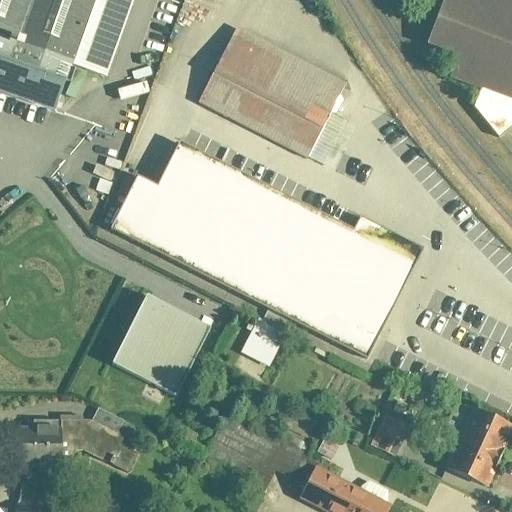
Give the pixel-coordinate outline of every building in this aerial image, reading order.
[(0,0),(0,86),(49,104),(64,60),(84,0),(0,0)] [(84,0),(64,60),(108,75),(135,0),(84,0)] [(443,68),(511,95),(511,0),(424,0),(410,36),(449,51),(443,68)] [(310,156),(348,86),(238,29),(201,103),(310,156)] [(370,356),(423,249),(362,219),(357,229),(183,144),(162,188),(138,176),(111,230),(370,356)] [(113,364),(177,395),(211,327),(147,295),(113,364)] [(251,322),(236,352),(264,365),(279,335),(251,322)] [(0,412),(0,462),(50,461),(59,440),(113,469),(123,444),(108,438),(118,414),(81,397),(73,412),(0,412)] [(307,451),(211,404),(200,427),(179,417),(171,434),(287,491),(307,451)] [(501,426),(460,409),(437,467),(478,483),(501,426)] [(392,456),(406,424),(380,413),(366,444),(392,456)] [(302,501),(324,511),(388,511),(391,508),(386,505),(388,500),(388,492),(369,483),(364,487),(361,492),(318,470),(302,501)] [(63,511),(64,499),(13,474),(3,511),(63,511)]
